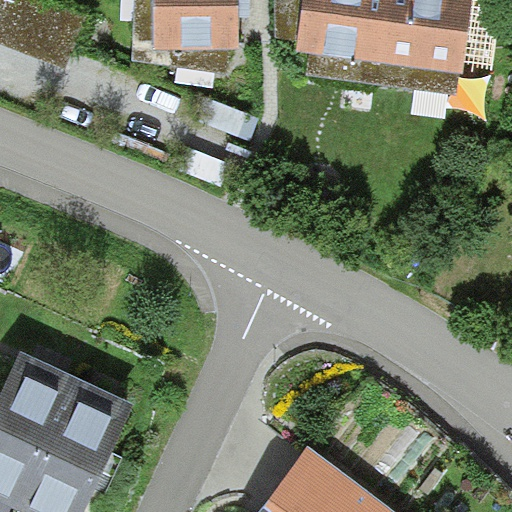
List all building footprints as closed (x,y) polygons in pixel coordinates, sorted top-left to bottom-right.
[(79,22),(18,0),(0,0),(0,42),(63,65),(79,22)] [(236,0),(160,0),(161,50),(237,50),(236,0)] [(385,69),(392,0),(303,0),(297,58),(385,69)] [(463,79),(472,0),(392,0),(385,69),(463,79)] [(84,511),(133,406),(19,354),(0,395),(0,501),(24,511),(84,511)] [(394,511),(311,450),(265,511),(394,511)]
